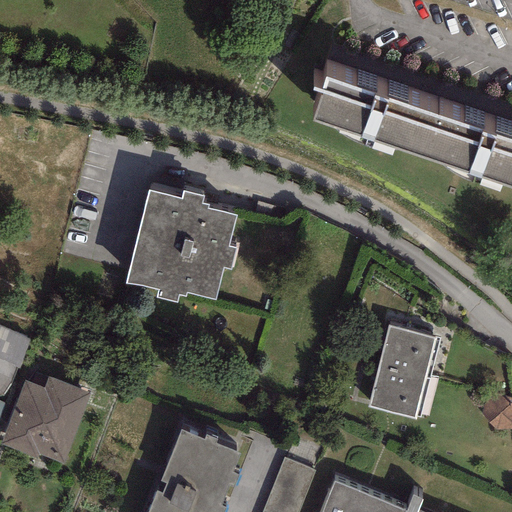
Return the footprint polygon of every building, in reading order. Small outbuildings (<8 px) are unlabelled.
[(511,188),(511,140),(326,78),(311,121),(511,188)] [(181,199),(148,191),(125,283),(158,291),(156,298),(175,303),(177,295),(185,297),(185,293),(215,301),(223,268),(231,270),(236,248),(227,246),(235,215),(207,209),(208,205),(201,203),(203,196),(183,191),(181,199)] [(31,338),(0,326),(0,359),(19,367),(31,338)] [(436,338),(387,326),(366,407),(415,419),(436,338)] [(23,380),(0,441),(0,445),(36,459),(38,454),(63,464),(90,393),(48,377),(43,388),(23,380)] [(511,399),(495,394),(480,410),(495,429),(511,428),(511,399)] [(240,454),(215,444),(217,439),(205,434),(203,440),(180,431),(147,511),(224,511),(226,508),(219,505),(227,485),(232,487),(237,475),(232,473),(240,454)] [(296,511),(314,470),(284,457),(261,511),(296,511)] [(405,511),(334,482),(321,511),(417,511),(423,500),(412,495),(405,511)]
